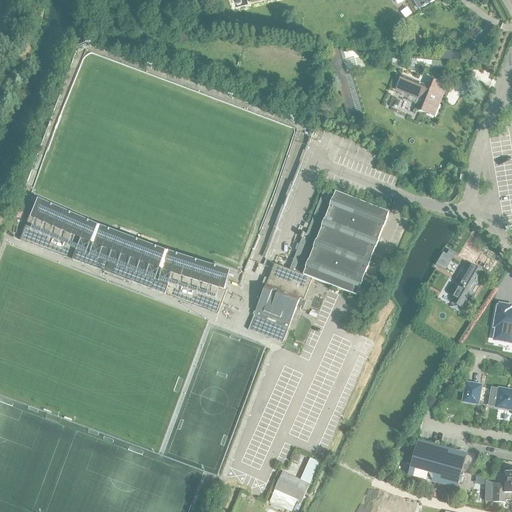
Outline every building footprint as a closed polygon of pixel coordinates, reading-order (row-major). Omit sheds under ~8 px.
[(337,50),(328,49),(337,78),(336,78),(336,79),(337,79),(338,82),(341,92),(340,92),(340,93),(341,92),(344,104),(344,105),(345,105),(348,118),(356,116),(345,76),(337,50)] [(362,52),(344,50),(350,70),(366,66),(362,52)] [(391,67),(402,68),(403,60),(392,58),(391,67)] [(427,87),(401,76),(395,90),(403,94),(404,92),(423,100),(418,111),(434,117),(439,104),(435,103),(443,84),(431,79),(427,87)] [(325,83),(320,97),(328,100),(333,85),(325,83)] [(357,296),(390,213),(324,188),(306,234),(302,233),(301,237),(302,238),(299,245),(290,268),(315,278),(315,280),(357,296)] [(27,223),(20,240),(104,272),(104,273),(133,284),(133,283),(218,315),(227,290),(225,289),(228,281),(230,274),(165,253),(137,243),(133,252),(125,249),(128,240),(99,229),(38,202),(31,216),(29,216),(27,223)] [(290,325),(294,327),(304,301),(304,300),(312,279),(314,280),(315,278),(290,268),(289,270),(274,264),(248,330),(282,343),(290,325)] [(478,286),(486,273),(471,264),(463,277),(464,278),(460,284),(454,281),(447,294),(459,301),(456,306),(464,310),(473,294),(469,292),(474,283),(478,286)] [(498,307),(494,327),(497,328),(495,337),(505,339),(505,341),(511,342),(511,310),(511,307),(500,305),(500,307),(498,307)] [(477,404),(480,387),(467,384),(464,402),(477,404)] [(511,392),(500,390),(497,407),(511,409),(511,392)] [(456,489),(466,454),(418,441),(408,476),(456,489)] [(301,502),(311,480),(319,463),(310,459),(300,481),(282,473),(269,502),(290,511),(292,511),(297,500),(301,502)] [(507,473),(506,485),(511,485),(511,472),(509,472),(509,468),(503,467),(503,473),(507,473)] [(511,500),(511,485),(506,485),(494,485),(493,502),(504,503),(504,501),(511,500)]
